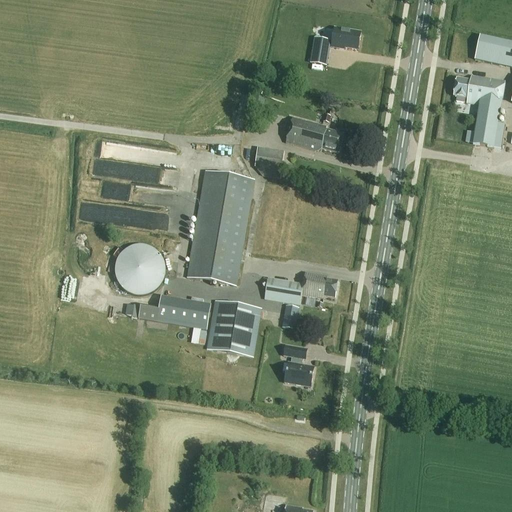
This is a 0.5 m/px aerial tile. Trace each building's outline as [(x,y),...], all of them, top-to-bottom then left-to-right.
[(315,40),(310,65),(327,67),(330,48),(332,48),(332,49),(338,50),(338,49),(358,52),(361,34),(335,30),(332,44),(331,44),(331,43),(315,40)] [(511,45),(480,38),(475,62),(511,69),(511,45)] [(466,144),(473,145),(473,146),(501,151),(505,127),(498,126),(500,110),(501,110),(505,84),(471,78),(471,82),(457,80),(454,98),(457,98),(456,104),(465,105),(465,100),(468,100),(467,105),(480,107),(475,134),(468,133),(466,144)] [(327,129),(292,119),(286,145),(316,153),(321,151),(339,155),(344,136),(326,131),(327,129)] [(98,146),(97,156),(129,161),(130,151),(98,146)] [(284,154),(257,150),(254,168),(262,177),(280,180),(284,154)] [(114,174),(106,174),(107,167),(96,166),(95,175),(113,176),(114,174)] [(152,166),(152,184),(163,184),(164,166),(152,166)] [(255,182),(206,173),(187,280),(236,288),(255,182)] [(122,254),(114,265),(113,279),(119,291),(130,299),(144,300),(156,294),(164,282),(165,269),(159,256),(148,249),(134,248),(122,254)] [(304,287),(268,281),(265,301),(300,307),(302,297),(324,301),(324,298),(335,300),(338,283),(327,281),(327,278),(306,274),(304,287)] [(62,293),(72,294),(73,282),(63,282),(62,293)] [(139,307),(138,314),(186,321),(185,327),(206,330),(210,304),(159,297),(158,310),(139,307)] [(261,311),(216,303),(208,351),(253,359),(261,311)] [(299,310),(287,308),(283,329),(296,332),(299,310)] [(306,362),(307,352),(286,348),(284,358),(292,359),(291,365),(288,365),(285,385),(311,389),(315,369),(302,367),(303,361),(306,362)] [(143,501),(132,499),(131,508),(141,509),(143,501)]
